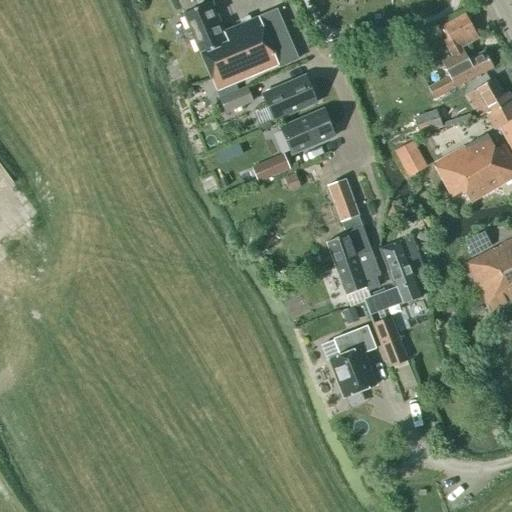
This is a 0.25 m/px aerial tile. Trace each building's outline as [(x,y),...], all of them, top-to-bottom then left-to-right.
[(177,0),(184,15),(182,16),(200,57),(229,45),(224,33),(211,3),(209,0),(177,0)] [(229,45),(200,57),(211,80),(216,93),(278,67),(278,68),(297,60),(276,11),(224,33),(229,45)] [(433,99),(467,82),(493,69),(484,53),(468,61),(467,58),(462,49),(478,41),(465,14),(440,27),(446,40),(442,42),(450,57),(440,62),(445,70),(449,78),(427,89),(433,99)] [(410,42),(414,51),(426,45),(423,37),(410,42)] [(337,41),(325,44),(330,61),(342,58),(337,41)] [(304,78),(262,96),(273,122),(315,104),(304,78)] [(211,80),(203,83),(211,101),(218,98),(216,93),(211,80)] [(495,130),(498,128),(511,120),(511,101),(507,93),(503,96),(493,80),(476,89),(486,107),(483,109),(495,130)] [(237,91),(234,85),(216,93),(218,98),(219,99),(237,91)] [(237,91),(219,99),(225,115),(253,103),(246,87),(237,91)] [(291,155),(333,137),(322,111),(280,130),(291,155)] [(444,127),(438,112),(437,111),(414,119),(420,136),(444,127)] [(511,120),(498,128),(511,153),(511,120)] [(495,150),(486,135),(431,167),(449,200),(464,192),(470,203),(511,180),(511,161),(503,146),(495,150)] [(413,142),(394,152),(408,179),(427,168),(413,142)] [(283,155),(251,169),(252,172),(258,184),(289,171),(284,158),(283,155)] [(338,176),(351,171),(347,160),(334,166),(338,176)] [(291,175),(283,179),(289,193),(297,189),(299,189),(300,188),(294,174),(293,174),(291,175)] [(368,293),(377,289),(375,285),(374,286),(372,280),(380,277),(345,181),(328,187),(346,235),(326,242),(346,296),(366,289),(368,293)] [(473,257),(491,247),(483,233),(465,242),(473,257)] [(399,306),(421,298),(413,276),(423,273),(411,240),(379,251),(393,289),(399,305),(399,306)] [(490,313),(511,300),(511,240),(465,266),(486,303),(484,304),(490,313)] [(368,317),(399,305),(393,289),(362,301),(368,317)] [(353,308),(341,312),(346,326),(358,322),(353,308)] [(407,362),(390,318),(372,325),(389,369),(407,362)] [(342,399),(375,386),(363,355),(375,350),(367,327),(333,340),(339,357),(328,361),(342,399)]
